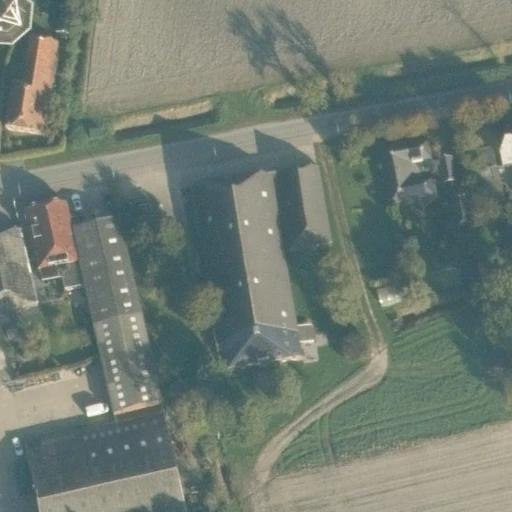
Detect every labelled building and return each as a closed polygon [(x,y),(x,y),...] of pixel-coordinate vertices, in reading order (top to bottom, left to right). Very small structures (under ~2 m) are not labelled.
[(13,9),(1,8),(0,7),(0,46),(8,47),(11,46),(21,39),(23,36),(24,24),(23,20),(16,11),(13,9)] [(70,38),(74,12),(60,10),(56,35),(70,38)] [(23,87),(20,86),(13,85),(6,130),(44,137),(58,45),(31,41),(25,75),(23,87)] [(511,126),(495,130),(503,169),(511,167),(511,126)] [(432,164),(428,142),(382,151),(387,180),(384,181),(390,209),(435,200),(433,190),(431,180),(423,182),(422,175),(434,173),(434,175),(438,174),(441,187),(458,183),(453,159),(437,162),(437,163),(432,164)] [(271,176),(273,184),(277,184),(289,252),(332,244),(318,168),(271,176)] [(503,173),(503,169),(473,175),(479,208),(505,204),(499,174),(503,173)] [(190,190),(211,313),(292,300),(273,184),(271,176),(190,190)] [(476,235),(468,193),(446,198),(454,239),(476,235)] [(73,233),(66,206),(25,214),(39,273),(54,270),(55,275),(59,275),(61,281),(64,281),(66,293),(86,289),(95,331),(116,426),(25,447),(39,511),(185,511),(142,320),(120,222),(73,233)] [(0,318),(18,315),(37,306),(38,306),(21,232),(0,236),(0,318)] [(496,289),(490,266),(477,269),(483,292),(496,289)] [(481,286),(478,273),(465,276),(468,290),(481,286)] [(297,329),(292,300),(211,313),(217,350),(224,348),(228,373),(302,361),(300,346),(314,344),(311,327),(297,329)]
